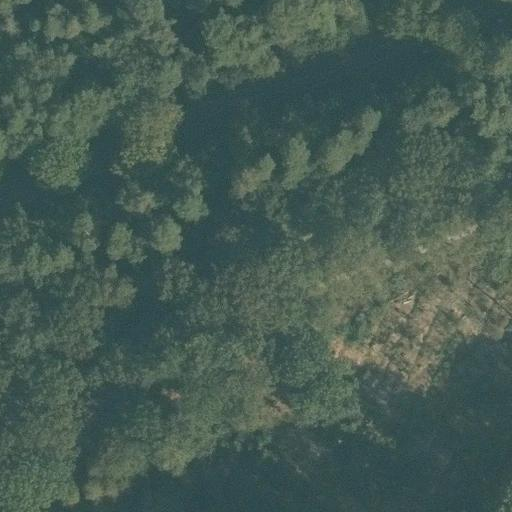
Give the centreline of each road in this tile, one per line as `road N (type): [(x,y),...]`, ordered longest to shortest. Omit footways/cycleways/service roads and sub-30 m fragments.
road 1 (secondary): [(0,207),(511,1)]
road 2 (track): [(0,405),(511,208)]
